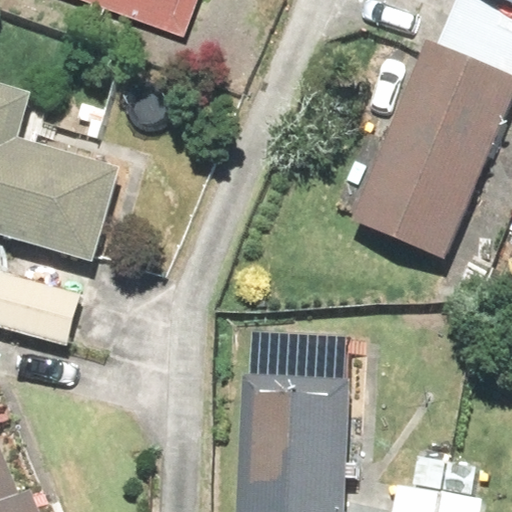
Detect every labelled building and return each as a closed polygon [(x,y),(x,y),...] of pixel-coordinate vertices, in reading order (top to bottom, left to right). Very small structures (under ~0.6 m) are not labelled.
[(130,0),(195,24),(203,0),(130,0)] [(511,100),(511,76),(423,42),(355,217),(452,255),(511,100)] [(11,136),(25,81),(0,74),(0,232),(104,259),(127,165),(11,136)] [(0,266),(0,324),(65,342),(79,288),(0,266)] [(338,511),(349,383),(246,374),(234,511),(338,511)] [(36,511),(0,419),(0,511),(36,511)] [(410,483),(392,482),(389,511),(473,511),(475,492),(469,491),(472,450),(413,445),(410,483)]
